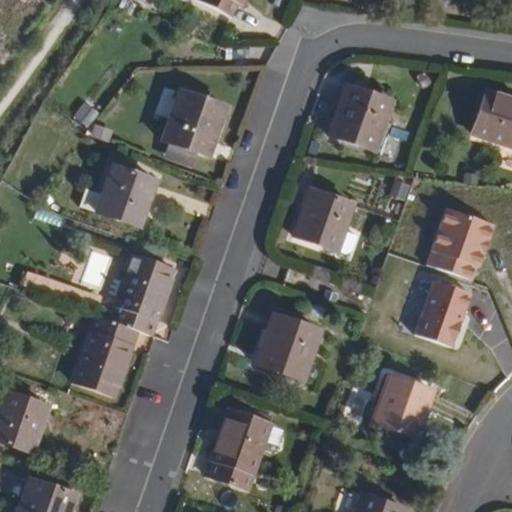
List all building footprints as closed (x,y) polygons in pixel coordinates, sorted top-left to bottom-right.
[(192,0),(191,2),(224,18),(232,5),(234,0),(192,0)] [(144,7),(140,17),(148,21),(153,12),(144,7)] [(422,74),(413,80),(420,92),(429,86),(422,74)] [(369,154),(385,104),(340,88),(323,138),(369,154)] [(511,103),(479,92),(464,136),(511,151),(511,103)] [(204,162),(222,113),(176,96),(159,145),(164,147),(191,157),(204,162)] [(86,102),(74,118),(88,127),(99,112),(86,102)] [(94,128),(89,140),(104,145),(108,134),(94,128)] [(186,172),(191,157),(164,147),(158,162),(186,172)] [(134,231),(149,185),(106,169),(90,215),(134,231)] [(462,176),(460,186),(474,188),(476,178),(462,176)] [(339,234),(348,208),(306,192),(290,239),(332,254),(339,234)] [(494,224),(446,207),(426,265),(471,280),(477,265),(479,266),(494,224)] [(339,234),(332,254),(340,257),(347,254),(353,238),(339,234)] [(98,295),(110,262),(90,254),(79,287),(98,295)] [(127,259),(105,324),(91,318),(68,385),(109,400),(133,333),(147,339),(170,275),(127,259)] [(470,293),(434,281),(416,334),(452,347),(470,293)] [(321,312),(309,308),(306,317),(317,322),(321,312)] [(296,385),(313,335),(268,318),(250,368),(296,385)] [(410,440),(426,396),(384,380),(367,423),(410,440)] [(0,445),(26,454),(41,408),(0,394),(0,445)] [(243,494),(267,428),(222,412),(199,477),(243,494)] [(63,511),(69,497),(53,491),(58,480),(29,469),(13,511),(63,511)] [(65,495),(69,484),(58,480),(53,491),(65,495)] [(399,511),(400,511),(358,496),(351,511),(399,511)]
